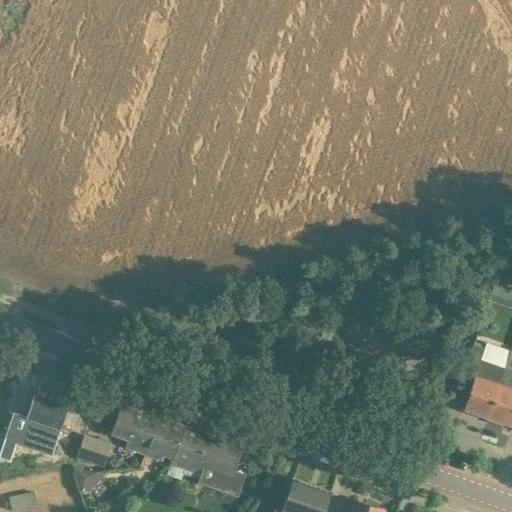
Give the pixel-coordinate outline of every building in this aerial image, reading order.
[(473,344),(466,365),(477,369),(474,376),(463,408),(488,417),(499,385),(503,371),(479,363),(484,348),(473,344)] [(488,417),(511,425),(511,369),(504,367),(499,385),(488,417)] [(61,426),(69,404),(34,393),(26,414),(28,415),(22,433),(54,443),(60,425),(61,426)] [(139,452),(144,454),(158,416),(122,403),(111,433),(129,440),(126,448),(139,452)] [(171,463),(172,463),(185,425),(158,416),(144,454),(140,465),(147,467),(151,456),(162,460),(163,455),(173,458),(171,463)] [(204,466),(232,475),(242,446),(185,425),(172,463),(201,474),(204,466)] [(76,458),(103,467),(111,444),(84,434),(76,458)] [(11,458),(18,440),(6,436),(0,455),(11,458)] [(99,472),(73,466),(81,491),(90,491),(99,480),(99,472)] [(278,499),(273,511),(323,511),(324,510),(331,491),(293,478),(285,501),(278,499)] [(37,506),(33,490),(8,496),(12,511),(37,506)] [(355,500),(350,511),(381,511),(383,509),(355,500)]
